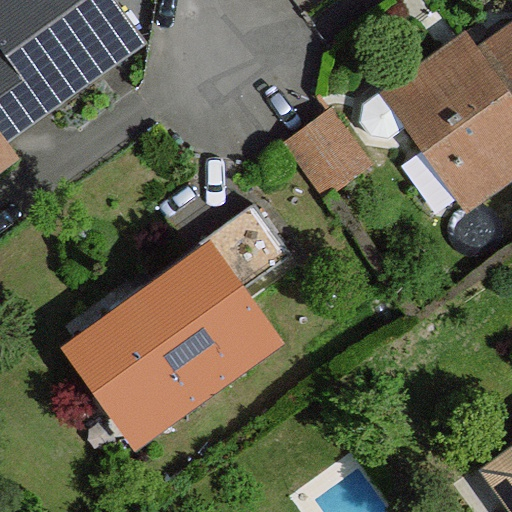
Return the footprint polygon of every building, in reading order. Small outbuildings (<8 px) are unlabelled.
[(0,43),(8,54),(45,106),(142,38),(114,0),(8,0),(0,6),(0,43)] [(430,91),(400,113),(409,125),(445,176),(458,167),(479,196),(511,172),(511,38),(464,73),(460,68),(430,91)] [(0,134),(2,138),(45,106),(8,54),(0,59),(0,134)] [(400,113),(430,91),(419,74),(413,74),(368,105),(364,122),(374,137),(390,139),(409,125),(400,113)] [(370,167),(333,114),(290,144),(328,197),(370,167)] [(2,138),(0,134),(0,163),(13,155),(2,138)] [(150,266),(69,324),(154,446),(296,344),(256,285),(299,253),(263,202),(163,282),(150,266)]
